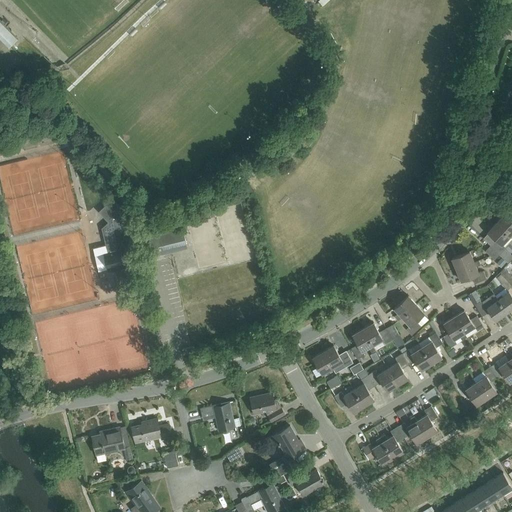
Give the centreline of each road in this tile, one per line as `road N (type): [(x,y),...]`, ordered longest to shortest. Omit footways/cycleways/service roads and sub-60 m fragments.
road 1 (residential): [(331,442),(511,328)]
road 2 (unclassified): [(0,425),(175,387)]
road 3 (residential): [(511,151),(493,131),(484,102),(511,9)]
road 4 (unclassified): [(280,350),(410,270)]
road 5 (unclassified): [(431,250),(511,151)]
